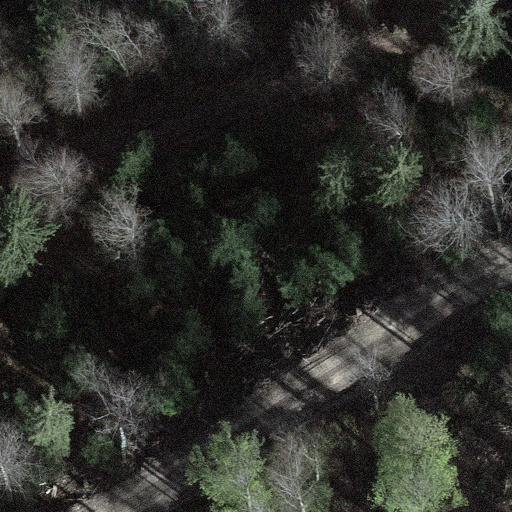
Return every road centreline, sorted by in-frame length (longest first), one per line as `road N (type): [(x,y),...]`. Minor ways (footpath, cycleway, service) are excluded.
road 1 (track): [(0,209),(508,0)]
road 2 (track): [(511,275),(117,511)]
